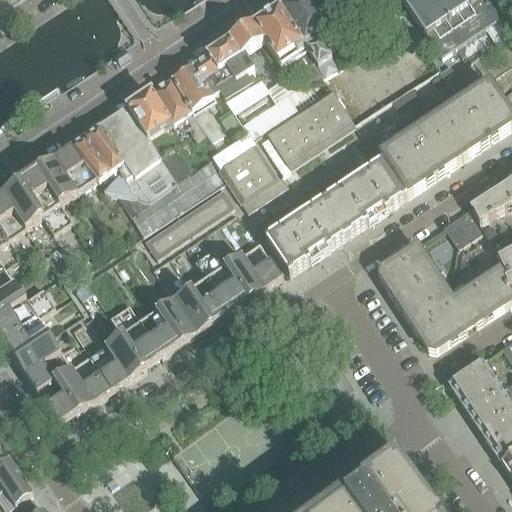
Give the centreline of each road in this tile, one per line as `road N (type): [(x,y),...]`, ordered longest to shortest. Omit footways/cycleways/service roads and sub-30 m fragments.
road 1 (residential): [(45,467),(333,281)]
road 2 (residential): [(0,166),(253,0)]
road 3 (residential): [(333,281),(511,165)]
road 4 (residential): [(298,511),(420,429)]
road 5 (residential): [(403,390),(333,281)]
road 6 (residential): [(403,390),(511,324)]
